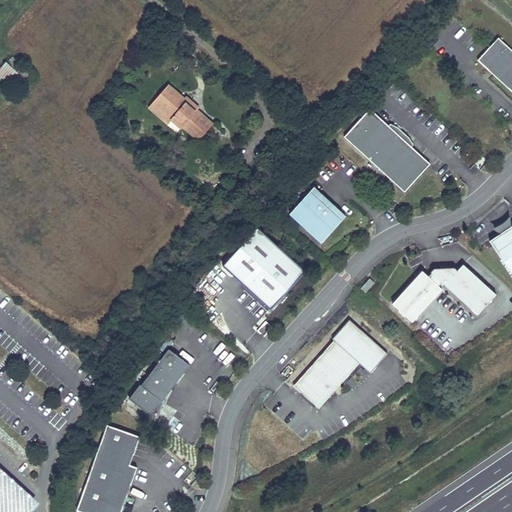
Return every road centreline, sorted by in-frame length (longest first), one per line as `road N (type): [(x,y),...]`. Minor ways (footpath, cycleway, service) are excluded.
road 1 (unclassified): [(206,511),(229,404),(255,367),(372,241),(466,206),(511,160)]
road 2 (unknown): [(160,0),(254,83)]
